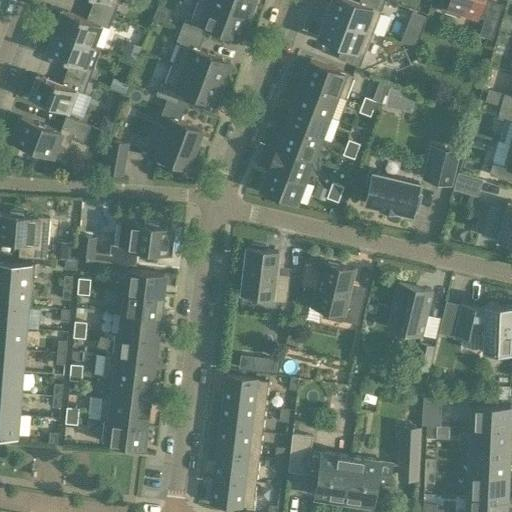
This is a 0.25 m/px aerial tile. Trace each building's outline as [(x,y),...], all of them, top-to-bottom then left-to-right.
[(92,0),(90,6),(112,15),(118,0),(92,0)] [(184,16),(180,28),(202,37),(207,25),(238,37),(246,16),(205,0),(197,0),(190,19),(184,16)] [(205,0),(246,16),(252,0),(205,0)] [(355,0),(329,0),(325,13),(372,31),(383,0),(358,0),(358,1),(355,0)] [(502,3),(492,0),(443,0),(440,10),(459,15),(461,10),(484,18),(479,34),(492,38),(502,3)] [(61,8),(53,29),(92,45),(100,24),(108,27),(112,15),(90,6),(86,18),(61,8)] [(411,10),(407,20),(421,25),(425,15),(411,10)] [(359,65),(372,31),(325,13),(316,36),(341,45),(337,57),(359,65)] [(179,41),(171,62),(222,81),(230,60),(198,48),(202,37),(180,28),(176,40),(179,41)] [(70,60),(65,71),(87,80),(92,68),(84,65),(92,45),(53,29),(45,50),(70,60)] [(126,43),(121,56),(135,61),(140,48),(126,43)] [(301,81),(345,97),(353,75),(309,58),(301,81)] [(214,102),(222,81),(171,62),(164,83),(160,81),(155,93),(178,102),(182,90),(214,102)] [(83,92),(87,80),(65,71),(61,83),(36,73),(28,95),(67,110),(75,89),(83,92)] [(301,81),(293,102),(328,115),(336,94),(345,98),(345,97),(301,81)] [(511,93),(503,91),(499,103),(511,107),(511,93)] [(361,103),(373,108),(376,100),(364,96),(361,103)] [(179,119),(185,105),(166,98),(160,114),(169,117),(155,155),(160,156),(158,161),(170,165),(172,161),(187,167),(202,128),(179,119)] [(293,102),(285,123),(320,136),(328,115),(293,102)] [(370,115),(373,108),(361,103),(359,111),(370,115)] [(511,120),(511,127),(508,142),(511,143),(511,107),(499,103),(496,115),(511,120)] [(83,139),(89,124),(66,115),(61,130),(45,124),(44,123),(44,124),(38,122),(39,121),(38,121),(38,122),(21,115),(12,139),(25,145),(24,147),(24,148),(25,147),(37,152),(36,153),(37,153),(37,152),(38,149),(52,155),(52,154),(63,159),(72,135),(83,139)] [(101,119),(98,127),(110,132),(115,119),(108,116),(101,119)] [(285,123),(277,144),(312,158),(320,136),(285,123)] [(110,139),(104,170),(121,174),(127,142),(110,139)] [(345,146),(356,150),(359,143),(348,139),(345,146)] [(511,143),(508,142),(501,163),(491,160),(487,172),(510,179),(511,172),(511,143)] [(277,144),(269,166),(303,179),(312,158),(277,144)] [(354,158),(356,150),(345,146),(342,154),(354,158)] [(423,176),(450,183),(458,152),(431,146),(423,176)] [(295,201),(303,179),(269,166),(260,188),(295,201)] [(452,187),(477,194),(482,177),(457,170),(452,187)] [(416,192),(418,181),(372,171),(365,202),(381,206),(381,207),(394,210),(394,209),(411,213),(412,208),(417,209),(421,193),(416,192)] [(329,189),(340,193),(343,185),(332,181),(329,189)] [(317,185),(313,195),(325,199),(328,189),(317,185)] [(337,200),(340,193),(329,189),(326,196),(337,200)] [(511,200),(506,199),(500,221),(496,220),(496,219),(495,219),(494,225),(493,225),(494,226),(492,231),(491,231),(492,232),(492,231),(497,233),(495,238),(511,242),(511,200)] [(18,255),(46,257),(49,216),(37,215),(23,214),(23,211),(23,210),(23,211),(10,210),(10,209),(9,209),(9,210),(10,210),(9,212),(0,211),(0,237),(10,239),(11,239),(16,239),(16,240),(17,240),(17,239),(19,239),(18,255)] [(168,252),(171,226),(157,224),(157,221),(144,220),(144,219),(144,220),(144,222),(129,221),(117,220),(114,242),(110,242),(109,252),(93,250),(95,236),(80,234),(78,257),(136,264),(138,248),(144,249),(144,250),(144,249),(150,249),(150,250),(168,252)] [(61,259),(76,260),(78,244),(62,243),(61,259)] [(275,271),(278,250),(265,248),(265,245),(251,243),(250,246),(246,246),(240,291),(271,295),(271,299),(286,301),(289,273),(275,271)] [(0,258),(0,303),(31,306),(35,262),(31,262),(31,261),(0,258)] [(64,269),(76,270),(76,261),(64,260),(64,269)] [(357,323),(364,293),(352,290),(350,285),(354,268),(322,260),(312,305),(325,308),(323,315),(357,323)] [(127,268),(124,290),(161,295),(164,273),(127,268)] [(62,287),(71,287),(72,275),(63,275),(62,287)] [(77,285),(89,286),(90,278),(78,277),(77,285)] [(387,326),(420,334),(431,289),(398,281),(387,326)] [(89,294),(89,286),(77,285),(76,293),(89,294)] [(70,299),(71,287),(62,287),(61,298),(70,299)] [(161,295),(124,290),(122,312),(159,316),(161,295)] [(476,305),(460,301),(453,334),(468,338),(469,332),(483,332),(482,350),(511,351),(511,344),(511,304),(484,303),(484,307),(475,306),(476,305)] [(0,303),(0,324),(25,327),(27,307),(31,307),(31,306),(0,303)] [(59,321),(68,321),(69,309),(60,309),(59,321)] [(159,316),(122,312),(119,332),(114,332),(114,333),(156,338),(159,316)] [(73,328),(85,329),(86,321),(74,320),(73,328)] [(0,324),(0,346),(24,348),(25,327),(0,324)] [(85,337),(85,329),(73,328),(72,336),(85,337)] [(156,338),(114,333),(112,353),(105,352),(105,353),(154,359),(156,338)] [(56,351),(65,352),(66,340),(58,339),(56,351)] [(419,342),(414,366),(426,369),(432,345),(419,342)] [(0,346),(0,368),(22,370),(24,348),(0,346)] [(64,364),(65,352),(56,351),(55,363),(64,364)] [(154,359),(105,353),(102,375),(151,381),(154,359)] [(253,355),(251,368),(276,371),(278,357),(253,355)] [(69,371),(81,372),(82,364),(70,363),(69,371)] [(0,368),(0,389),(20,392),(22,370),(0,368)] [(81,380),(81,372),(69,371),(69,379),(81,380)] [(223,401),(265,406),(268,380),(256,378),(256,377),(226,374),(223,401)] [(102,375),(109,376),(107,396),(102,396),(148,402),(151,381),(102,375)] [(298,377),(290,376),(288,388),(297,389),(298,377)] [(52,394),(61,395),(62,383),(54,382),(52,394)] [(0,389),(0,411),(18,413),(20,392),(0,389)] [(60,407),(61,395),(52,394),(51,406),(60,407)] [(148,402),(102,396),(99,418),(146,423),(148,402)] [(223,401),(220,426),(262,431),(265,406),(223,401)] [(471,402),(470,426),(508,428),(509,404),(471,402)] [(65,414),(77,415),(78,407),(66,406),(65,414)] [(289,408),(280,407),(279,419),(287,420),(289,408)] [(0,434),(17,436),(18,413),(0,411),(0,434)] [(421,424),(426,424),(436,425),(439,425),(440,413),(422,412),(421,424)] [(77,423),(77,415),(65,414),(65,422),(77,423)] [(57,418),(44,417),(43,426),(47,430),(56,431),(57,418)] [(146,423),(99,418),(104,419),(101,441),(143,446),(146,423)] [(426,424),(425,436),(435,437),(436,425),(426,424)] [(220,426),(216,451),(259,456),(262,431),(220,426)] [(420,427),(400,426),(398,478),(417,479),(420,427)] [(508,428),(470,426),(469,449),(507,451),(508,428)] [(48,443),(57,444),(58,432),(49,431),(48,443)] [(315,495),(343,500),(350,455),(321,451),(321,452),(310,450),(312,435),(292,432),(287,470),(289,470),(289,466),(318,471),(315,495)] [(274,457),(283,458),(284,447),(276,446),(274,457)] [(507,451),(469,449),(468,472),(506,473),(507,451)] [(216,451),(213,476),(256,481),(259,456),(216,451)] [(350,455),(343,500),(372,504),(375,480),(388,481),(391,462),(378,460),(378,459),(350,455)] [(281,470),(283,458),(274,457),(273,469),(281,470)] [(424,470),(434,470),(434,458),(424,458),(424,470)] [(433,482),(434,470),(424,470),(423,482),(433,482)] [(506,473),(468,472),(467,494),(505,496),(506,473)] [(253,507),(256,481),(213,476),(210,502),(240,506),(240,505),(253,507)] [(467,494),(466,511),(504,511),(505,496),(467,494)] [(422,511),(432,511),(432,504),(422,503),(422,511)]
